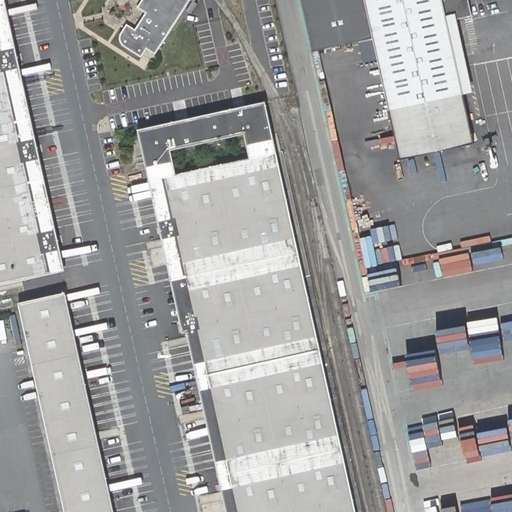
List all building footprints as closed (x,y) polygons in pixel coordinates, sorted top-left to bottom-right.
[(0,0),(0,284),(61,271),(1,0),(0,0)] [(139,0),(140,0),(135,8),(142,13),(132,30),(125,26),(123,29),(121,32),(120,36),(120,41),(121,44),(127,51),(140,58),(146,50),(153,54),(187,0),(139,0)] [(302,0),(314,53),(374,39),(380,64),(402,160),(475,143),(447,18),(470,12),(467,0),(302,0)] [(374,39),(362,43),(367,67),(380,64),(374,39)] [(139,131),(150,182),(178,176),(171,151),(246,135),(252,161),(283,154),(278,134),(273,134),(266,103),(139,131)] [(227,511),(362,511),(284,154),(283,154),(252,161),(178,176),(150,182),(183,332),(188,332),(227,511)] [(400,272),(403,307),(434,304),(430,268),(400,272)] [(511,270),(489,274),(492,292),(511,289),(511,270)] [(465,272),(435,279),(441,302),(470,296),(465,272)] [(17,302),(63,511),(106,511),(58,294),(17,302)]
